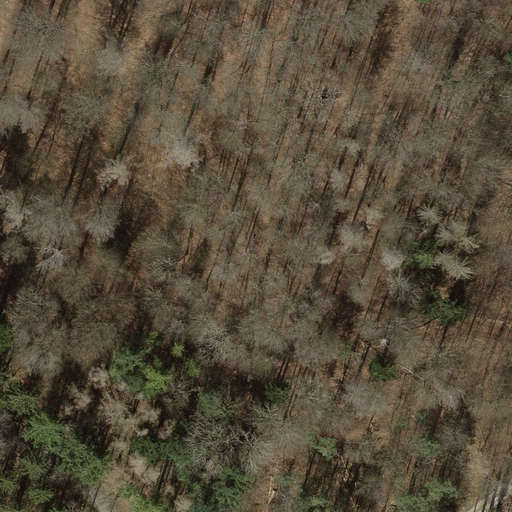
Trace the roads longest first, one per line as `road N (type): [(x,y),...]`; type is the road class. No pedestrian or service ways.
road 1 (track): [(126,0),(226,146),(263,229),(300,273),(371,308),(511,335)]
road 2 (track): [(0,233),(102,270),(268,373),(359,363),(464,328)]
road 3 (track): [(0,423),(114,511)]
